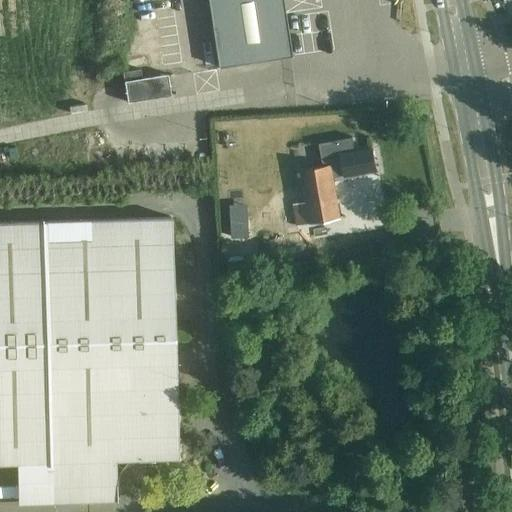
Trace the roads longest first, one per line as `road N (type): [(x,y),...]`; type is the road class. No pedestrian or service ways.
road 1 (secondary): [(460,86),(492,239)]
road 2 (secondary): [(492,239),(498,179),(479,95)]
road 3 (secondary): [(511,375),(492,239)]
